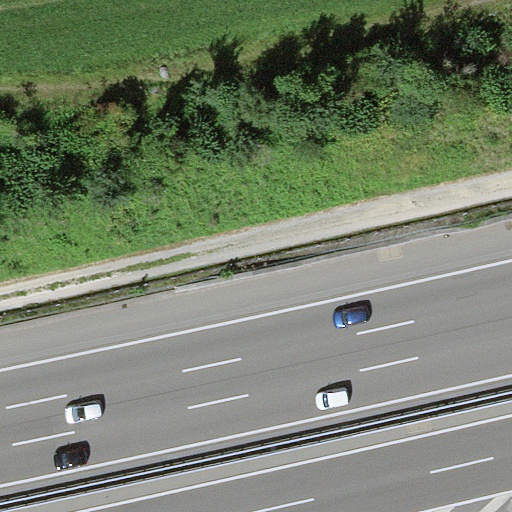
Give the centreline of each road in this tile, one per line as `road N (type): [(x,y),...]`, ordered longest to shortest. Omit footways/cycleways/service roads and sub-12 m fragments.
road 1 (track): [(511,183),(0,298)]
road 2 (motorway): [(511,317),(0,427)]
road 3 (motorway): [(256,511),(511,453)]
